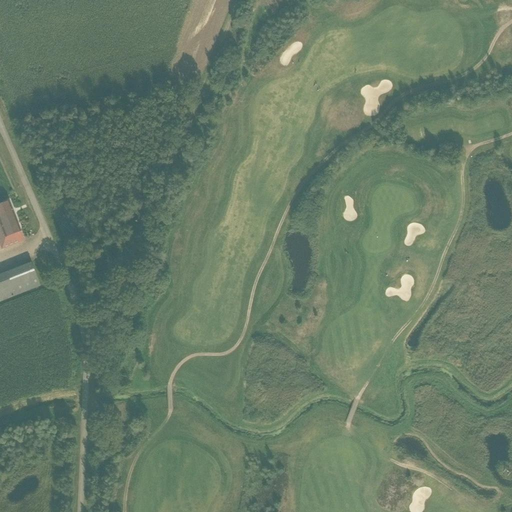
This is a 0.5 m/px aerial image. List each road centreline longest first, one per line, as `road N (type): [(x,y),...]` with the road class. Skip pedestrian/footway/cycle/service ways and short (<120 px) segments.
road 1 (unclassified): [(77,511),(85,330),(0,127)]
road 2 (track): [(85,330),(124,290),(243,0)]
